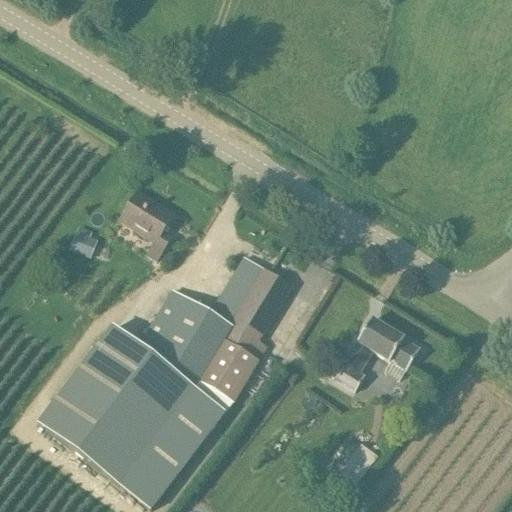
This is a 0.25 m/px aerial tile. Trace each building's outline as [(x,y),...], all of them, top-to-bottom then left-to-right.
[(170,242),(161,236),(173,217),(138,195),(120,225),(155,246),(147,258),(156,264),(170,242)] [(99,237),(79,229),(70,254),(89,261),(99,237)] [(172,292),(138,348),(113,330),(38,429),(119,491),(199,386),(233,407),(258,366),(224,344),(233,330),(230,328),(264,273),(243,260),(210,316),(172,292)] [(264,273),(230,328),(233,330),(224,344),(258,366),(259,365),(267,351),(259,345),(293,290),(264,273)] [(407,373),(420,352),(404,342),(404,341),(372,321),(344,366),(342,365),(333,380),(355,394),(364,379),(359,376),(373,354),(390,364),(391,363),(407,373)] [(347,469),(348,470),(338,483),(353,494),(378,462),(362,450),(347,469)]
